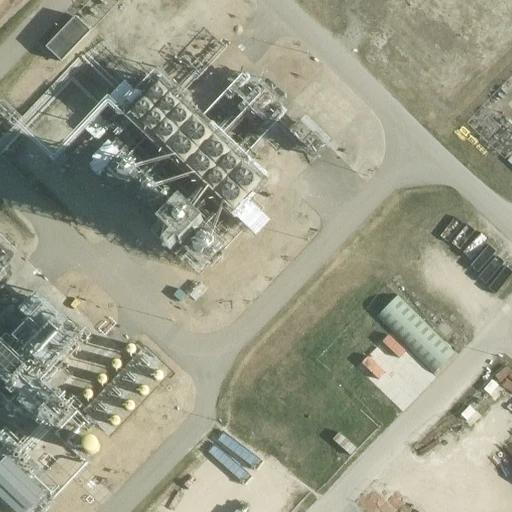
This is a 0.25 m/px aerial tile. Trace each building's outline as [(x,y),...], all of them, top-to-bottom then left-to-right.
[(390,20),(400,27),(414,8),(404,1),(390,20)] [(394,38),(439,89),(466,64),(421,14),(394,38)] [(90,32),(75,17),(45,48),(61,63),(90,32)] [(511,161),(511,148),(510,146),(503,153),(511,161)] [(195,267),(174,296),(193,309),(214,280),(195,267)] [(375,318),(433,375),(454,354),(396,297),(375,318)] [(10,463),(51,503),(76,479),(34,438),(10,463)] [(299,453),(288,470),(307,482),(318,465),(299,453)] [(374,499),(390,506),(396,492),(380,485),(374,499)]
